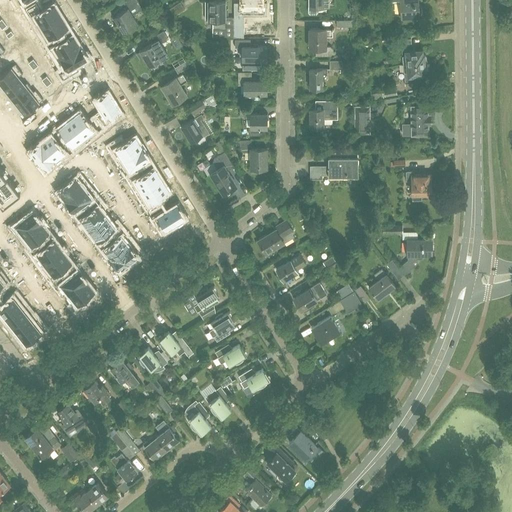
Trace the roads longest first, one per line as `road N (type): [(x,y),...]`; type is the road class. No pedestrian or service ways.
road 1 (residential): [(112,67),(3,150),(132,310)]
road 2 (residential): [(221,238),(284,187),(283,0)]
road 3 (secondary): [(470,266),(471,0)]
road 4 (secondary): [(325,511),(429,387),(465,290)]
road 5 (residential): [(221,238),(112,67)]
road 6 (residential): [(302,380),(221,238)]
road 7 (residential): [(302,380),(326,376),(426,301)]
road 8 (residential): [(111,511),(191,448),(231,453)]
